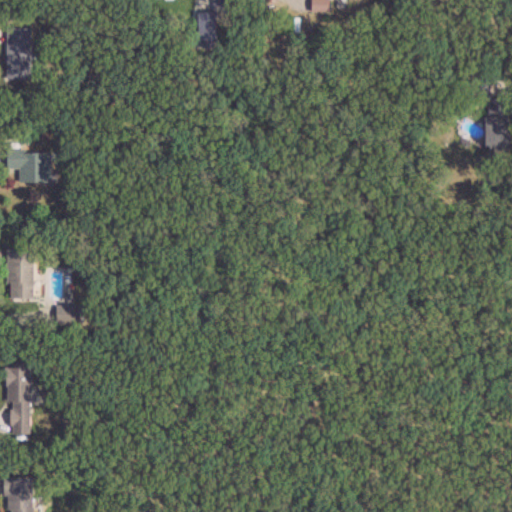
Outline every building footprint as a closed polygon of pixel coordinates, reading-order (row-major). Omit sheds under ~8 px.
[(32,27),(8,27),(8,78),(32,78),(32,27)] [(200,52),(203,52),(203,61),(214,61),(214,37),(200,37),(200,52)] [(488,152),(511,152),(511,99),(489,99),(488,152)] [(52,182),(52,152),(8,152),(8,169),(20,169),(20,182),(52,182)] [(36,249),(10,248),(9,299),(35,299),(36,249)] [(32,363),(9,363),(9,434),(33,434),(32,363)] [(34,511),(35,476),(8,476),(7,511),(34,511)]
